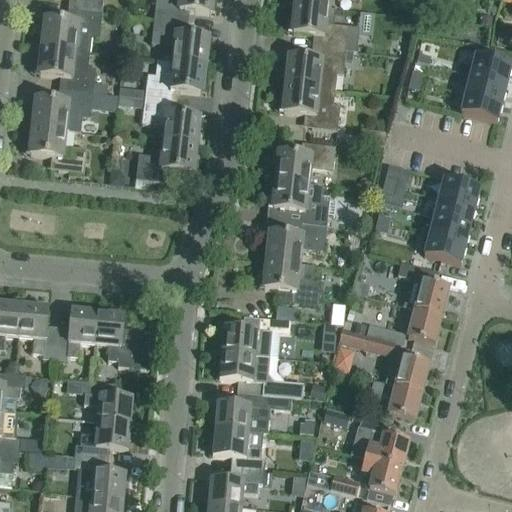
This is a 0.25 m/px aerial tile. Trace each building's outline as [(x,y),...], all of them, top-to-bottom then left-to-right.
[(55,0),(77,2),(75,16),(101,18),(102,0),(55,0)] [(210,18),(212,0),(155,0),(153,24),(179,27),(180,15),(210,18)] [(295,0),(294,9),(327,13),(328,0),(295,0)] [(335,14),(327,13),(294,9),(291,37),(321,40),(320,53),(345,56),(352,57),(353,55),(356,55),(359,30),(333,28),(335,14)] [(98,42),(101,18),(75,16),(74,26),(44,23),(41,52),(88,57),(90,42),(98,42)] [(481,18),(480,27),(491,28),(492,20),(481,18)] [(178,38),(179,27),(153,24),(150,49),(173,51),(171,67),(204,71),(207,42),(178,38)] [(86,72),(88,57),(41,52),(38,79),(68,82),(66,95),(92,98),(95,73),(86,72)] [(289,61),(285,90),(333,95),(335,79),(342,80),(344,65),(345,56),(320,53),(318,64),(289,61)] [(345,56),(344,65),(352,66),(352,59),(352,57),(345,56)] [(428,68),(430,60),(418,57),(416,65),(428,68)] [(505,88),(510,69),(475,60),(470,79),(505,88)] [(204,71),(171,67),(157,65),(156,81),(146,80),(143,104),(170,107),(171,94),(201,98),(204,71)] [(421,86),(423,79),(411,76),(409,83),(421,86)] [(501,107),(505,88),(470,79),(465,98),(501,107)] [(419,94),(421,86),(409,83),(407,91),(419,94)] [(331,110),(333,95),(285,90),(282,117),(312,120),(311,132),(337,135),(339,111),(331,110)] [(89,122),(92,98),(66,95),(65,106),(35,103),(32,131),(63,135),(79,136),(81,121),(89,122)] [(496,126),(501,107),(465,98),(460,117),(496,126)] [(118,101),(117,110),(131,112),(132,103),(118,101)] [(168,118),(170,107),(143,104),(141,129),(164,131),(162,147),(195,150),(198,122),(168,118)] [(62,150),(63,135),(32,131),(29,159),(59,162),(57,174),(83,177),(86,153),(62,150)] [(359,150),(385,152),(387,138),(361,136),(359,150)] [(192,177),(195,150),(162,147),(160,162),(138,159),(135,183),(161,186),(162,174),(192,177)] [(332,175),(335,151),(309,148),(308,160),(278,157),(275,186),(308,189),(310,173),(332,175)] [(395,192),(397,184),(385,181),(383,189),(395,192)] [(474,212),(479,192),(443,183),(438,203),(474,212)] [(332,199),(322,199),(322,190),(308,189),(275,186),(272,213),(302,216),(300,228),(326,231),(327,223),(328,217),(334,218),(335,206),(335,203),(332,199)] [(393,200),(395,192),(383,189),(381,197),(393,200)] [(469,230),(474,212),(438,203),(434,221),(469,230)] [(388,230),(390,222),(378,219),(376,227),(388,230)] [(464,249),(469,230),(434,221),(429,240),(464,249)] [(327,223),(326,231),(337,232),(338,224),(327,223)] [(386,238),(388,230),(376,227),(374,234),(386,238)] [(324,255),(326,231),(300,228),(299,240),(269,237),(266,266),(299,269),(301,253),(324,255)] [(459,269),(464,249),(429,240),(424,260),(459,269)] [(314,271),(299,269),(266,266),(263,293),(293,296),(291,308),(317,311),(320,286),(313,285),(314,271)] [(441,321),(449,292),(434,289),(437,277),(401,267),(397,280),(409,283),(403,311),(415,314),(441,321)] [(18,342),(21,308),(0,306),(0,354),(2,355),(3,340),(18,342)] [(48,311),(21,308),(18,342),(33,343),(32,358),(44,359),(43,363),(54,364),(57,339),(45,338),(48,311)] [(81,348),(94,349),(97,316),(71,313),(68,340),(57,339),(54,364),(67,365),(67,361),(79,363),(81,348)] [(286,313),(285,325),(290,325),(298,326),(300,314),(286,313)] [(434,349),(441,321),(415,314),(408,342),(434,349)] [(123,318),(97,316),(94,349),(109,350),(107,365),(118,366),(118,370),(148,374),(152,339),(122,336),(123,318)] [(278,363),(280,336),(289,337),(290,325),(285,325),(243,321),(251,322),(250,334),(223,331),(221,357),(278,363)] [(336,339),(336,330),(323,329),(322,338),(336,339)] [(338,346),(392,359),(395,346),(341,333),(338,346)] [(276,379),(278,363),(221,357),(218,383),(246,386),(245,398),(292,402),(302,403),(303,388),(282,386),(276,379)] [(422,397),(429,368),(402,361),(399,373),(388,371),(385,387),(395,390),(422,397)] [(0,415),(4,416),(15,417),(16,402),(20,402),(21,391),(25,391),(26,379),(0,376),(0,377),(0,415)] [(84,398),(83,410),(97,411),(96,425),(130,428),(132,402),(105,400),(106,388),(81,386),(80,398),(84,398)] [(384,390),(372,388),(371,398),(383,400),(384,390)] [(414,425),(422,397),(395,390),(388,418),(414,425)] [(290,413),(292,402),(245,398),(244,409),(216,407),(214,433),(263,437),(263,435),(269,436),(270,411),(290,413)] [(326,414),(323,427),(346,432),(349,420),(326,414)] [(0,415),(0,453),(19,455),(20,443),(16,443),(17,431),(19,417),(15,417),(4,416),(0,415)] [(128,454),(130,428),(96,425),(95,439),(80,438),(79,449),(75,449),(74,461),(99,464),(100,452),(128,454)] [(402,473),(410,444),(357,431),(351,460),(363,463),(402,473)] [(262,452),(263,437),(214,433),(212,459),(239,462),(238,473),(264,476),(265,463),(260,462),(261,452),(262,452)] [(0,491),(11,493),(12,478),(13,478),(14,466),(18,467),(19,455),(0,453),(0,491)] [(98,475),(99,464),(74,461),(73,473),(76,474),(75,485),(90,487),(89,501),(123,504),(125,478),(98,475)] [(395,501),(402,473),(363,463),(359,477),(372,481),(369,494),(395,501)] [(263,487),(264,476),(238,473),(237,485),(210,483),(207,509),(240,511),(242,497),(257,498),(258,487),(263,487)] [(272,478),(264,477),(263,489),(271,490),(272,478)] [(354,501),(358,487),(334,481),(331,495),(354,501)] [(122,511),(123,504),(89,501),(87,511),(122,511)]
